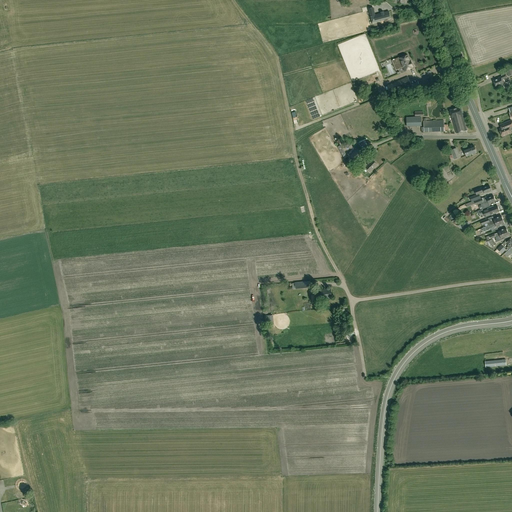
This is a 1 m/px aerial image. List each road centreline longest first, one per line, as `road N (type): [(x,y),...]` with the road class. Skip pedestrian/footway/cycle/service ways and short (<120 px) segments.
road 1 (secondary): [(511,321),(442,333),(404,363),(385,404),(377,511)]
road 2 (secondary): [(503,180),(431,0)]
road 3 (track): [(340,277),(317,232),(294,149)]
